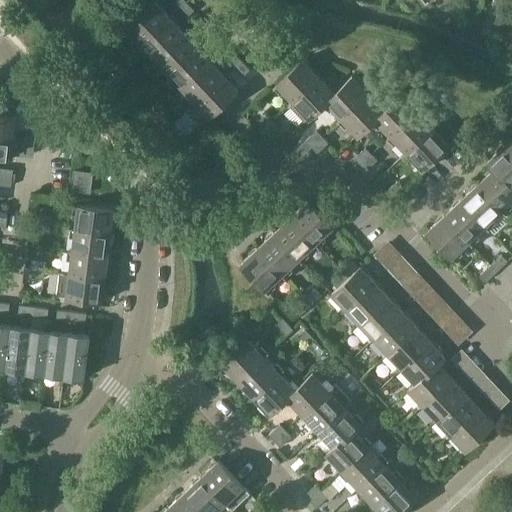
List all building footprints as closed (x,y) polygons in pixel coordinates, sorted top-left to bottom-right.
[(140,41),(168,14),(155,0),(151,0),(125,25),(140,41)] [(195,10),(185,0),(183,0),(179,5),(189,16),(195,10)] [(168,14),(140,41),(154,56),(182,29),(168,14)] [(213,29),(203,19),(197,25),(207,35),(213,29)] [(182,29),(154,56),(167,70),(196,44),(182,29)] [(224,40),(213,29),(207,35),(217,46),(224,40)] [(196,44),(167,70),(181,85),(210,58),(196,44)] [(241,59),(231,48),(224,54),(234,65),(241,59)] [(224,73),(210,58),(181,85),(195,100),(224,73)] [(293,100),(319,76),(303,58),(277,83),(293,100)] [(251,69),(241,59),(234,65),(244,75),(251,69)] [(239,89),(224,73),(195,100),(210,116),(239,89)] [(319,76),(293,100),(309,117),(327,101),(326,101),(335,93),(334,92),(319,76)] [(352,76),(334,92),(335,93),(326,101),(327,101),(343,118),(369,94),(352,76)] [(401,93),(384,109),(375,118),(376,118),(391,135),(417,110),(401,93)] [(369,94),(343,118),(358,135),(376,118),(375,118),(384,109),(369,94)] [(15,136),(18,115),(14,115),(15,106),(10,105),(0,103),(0,134),(15,136)] [(417,110),(391,135),(407,151),(433,127),(417,110)] [(261,130),(272,120),(267,114),(256,124),(261,130)] [(278,126),(272,120),(261,130),(267,137),(278,126)] [(27,137),(36,138),(38,124),(29,123),(27,137)] [(433,127),(407,151),(423,169),(449,144),(433,127)] [(312,146),(323,136),(317,130),(307,140),(312,146)] [(0,134),(0,155),(12,157),(15,136),(0,134)] [(329,142),(323,136),(312,146),(318,152),(329,142)] [(36,138),(27,137),(25,151),(34,153),(36,138)] [(511,152),(505,145),(487,161),(494,168),(495,167),(511,185),(511,152)] [(362,164),(372,153),(366,147),(356,158),(362,164)] [(378,160),(372,153),(362,164),(368,170),(378,160)] [(0,175),(12,177),(13,169),(0,167),(0,175)] [(494,168),(478,183),(502,209),(511,200),(511,185),(495,167),(494,168)] [(75,169),(72,189),(90,191),(93,171),(75,169)] [(12,177),(0,175),(0,184),(12,186),(12,177)] [(393,198),(403,188),(398,182),(387,191),(393,198)] [(478,183),(461,198),(486,225),(502,209),(478,183)] [(486,225),(461,198),(445,214),(469,240),(486,225)] [(291,216),(316,242),(333,226),(308,200),(291,216)] [(76,227),(111,232),(114,208),(78,204),(76,227)] [(0,208),(0,217),(8,218),(9,210),(0,208)] [(38,214),(37,222),(51,225),(53,216),(38,214)] [(469,240),(445,214),(427,230),(452,256),(469,240)] [(316,242),(291,216),(274,231),(299,258),(316,242)] [(50,233),(51,225),(37,222),(36,231),(50,233)] [(111,232),(76,227),(73,250),(108,254),(111,232)] [(274,231),(258,247),(282,273),(299,258),(274,231)] [(282,273),(258,247),(241,263),(265,289),(282,273)] [(108,254),(73,250),(70,272),(105,277),(108,254)] [(389,269),(400,259),(394,253),(383,263),(389,269)] [(502,255),(491,265),(498,271),(508,261),(502,255)] [(32,259),(31,268),(46,270),(47,261),(32,259)] [(395,276),(406,266),(400,259),(389,269),(395,276)] [(348,277),(359,267),(353,261),(342,271),(348,277)] [(361,265),(359,267),(348,277),(338,287),(332,292),(347,308),(376,281),(361,265)] [(498,271),(491,265),(481,275),(487,281),(498,271)] [(46,270),(31,268),(30,276),(45,278),(46,270)] [(348,277),(342,271),(332,281),(338,287),(348,277)] [(70,272),(67,294),(67,296),(102,301),(105,277),(70,272)] [(389,296),(376,281),(347,308),(361,323),(389,296)] [(417,299),(428,289),(422,283),(411,293),(417,299)] [(311,304),(322,294),(316,288),(305,298),(311,304)] [(423,305),(433,295),(428,289),(417,299),(423,305)] [(389,296),(361,323),(375,338),(403,311),(389,296)] [(300,314),(311,304),(305,298),(294,308),(300,314)] [(0,301),(0,310),(9,312),(10,303),(0,301)] [(33,315),(34,306),(20,305),(19,314),(33,315)] [(49,308),(34,306),(33,315),(48,317),(49,308)] [(71,320),(72,311),(58,309),(57,318),(71,320)] [(87,313),(72,311),(71,320),(86,322),(87,313)] [(403,311),(375,338),(389,352),(417,326),(403,311)] [(445,329),(455,319),(450,313),(439,323),(445,329)] [(294,328),(283,318),(277,324),(288,334),(294,328)] [(455,319),(445,329),(450,335),(461,325),(455,319)] [(12,324),(0,322),(0,365),(7,366),(12,324)] [(31,327),(12,324),(7,366),(26,369),(31,327)] [(417,326),(389,352),(403,367),(431,340),(417,326)] [(31,327),(26,369),(45,371),(50,329),(31,327)] [(69,331),(50,329),(45,371),(64,374),(69,331)] [(305,329),(299,336),(309,346),(315,339),(305,329)] [(90,334),(69,331),(64,374),(84,376),(90,334)] [(239,379),(265,355),(248,338),(222,362),(239,379)] [(326,350),(315,339),(309,346),(319,356),(326,350)] [(431,340),(403,367),(416,382),(438,362),(439,362),(446,356),(431,340)] [(469,363),(459,352),(452,358),(462,369),(469,363)] [(265,355),(239,379),(254,396),(280,372),(265,355)] [(423,404),(452,377),(439,362),(438,362),(416,382),(409,388),(423,404)] [(479,373),(469,363),(462,369),(472,379),(479,373)] [(313,371),(296,388),(287,396),(288,397),(303,413),(329,389),(313,371)] [(280,372),(254,396),(270,413),(288,397),(287,396),(296,388),(280,372)] [(466,392),(452,377),(423,404),(437,419),(466,392)] [(496,392),(487,382),(480,388),(490,398),(496,392)] [(329,389),(303,413),(319,430),(345,405),(329,389)] [(480,407),(466,392),(437,419),(451,433),(480,407)] [(506,403),(496,392),(490,398),(500,409),(506,403)] [(361,422),(345,405),(319,430),(334,446),(354,429),(361,422)] [(480,407),(451,433),(466,449),(495,422),(480,407)] [(275,440),(286,430),(280,424),(269,434),(275,440)] [(343,469),(369,445),(354,429),(334,446),(327,452),(343,469)] [(286,430),(275,440),(281,446),(292,436),(286,430)] [(384,462),(369,445),(343,469),(358,486),(384,462)] [(304,461),(299,466),(305,472),(316,462),(310,456),(304,461)] [(300,457),(292,465),(296,470),(299,466),(304,461),(300,457)] [(219,459),(202,475),(226,501),(243,485),(219,459)] [(400,478),(384,462),(358,486),(374,503),(400,478)] [(214,511),(226,501),(202,475),(185,491),(204,511),(214,511)] [(400,478),(374,503),(382,511),(398,511),(416,496),(400,478)] [(485,484),(495,495),(502,489),(491,478),(485,484)] [(330,482),(322,490),(328,497),(330,498),(338,490),(330,482)] [(311,500),(322,490),(316,484),(305,494),(311,500)] [(495,495),(485,484),(479,490),(489,501),(495,495)] [(328,497),(322,490),(311,500),(317,507),(328,497)] [(204,511),(185,491),(168,506),(173,511),(204,511)]
